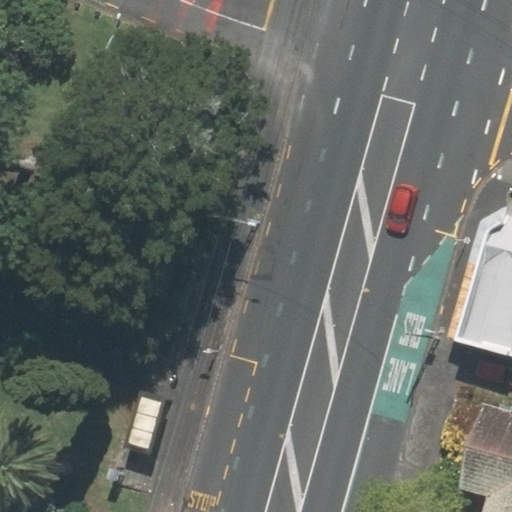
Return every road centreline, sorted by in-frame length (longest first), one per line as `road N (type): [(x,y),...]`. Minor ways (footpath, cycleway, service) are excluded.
road 1 (primary): [(410,57),(283,511)]
road 2 (residential): [(410,57),(267,30),(183,0)]
